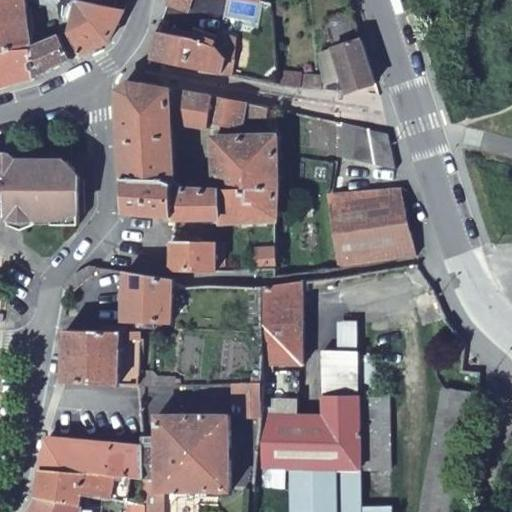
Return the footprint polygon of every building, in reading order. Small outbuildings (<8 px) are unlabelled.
[(0,0),(0,50),(29,44),(27,34),(20,0),(34,0),(36,1),(61,5),(60,0),(0,0)] [(74,0),(70,24),(80,50),(109,37),(124,8),(86,0),(74,0)] [(168,0),(165,7),(195,13),(197,6),(189,5),(190,0),(168,0)] [(336,74),(273,71),(274,84),(341,90),(370,81),(348,9),(323,17),(336,74)] [(152,59),(231,76),(239,38),(160,20),(156,29),(152,59)] [(63,33),(29,44),(35,71),(71,54),(63,33)] [(0,81),(35,71),(29,44),(0,50),(0,81)] [(120,88),(124,173),(162,172),(189,183),(280,186),(277,128),(212,130),(212,173),(193,173),(190,176),(174,166),(174,115),(210,121),(212,113),(239,118),(241,111),(266,116),(267,106),(129,82),(120,88)] [(387,134),(335,122),(334,154),(395,168),(387,134)] [(0,157),(0,214),(9,215),(37,215),(54,215),(58,215),(82,210),(83,173),(76,172),(77,165),(70,158),(21,158),(7,148),(0,157)] [(162,172),(124,173),(126,209),(176,210),(279,211),(280,186),(189,183),(162,172)] [(326,190),(327,198),(406,218),(399,189),(326,190)] [(406,218),(327,198),(335,266),(414,255),(406,218)] [(55,223),(77,221),(81,216),(82,210),(58,215),(54,215),(55,223)] [(37,222),(37,215),(9,215),(9,223),(23,227),(37,222)] [(177,265),(227,266),(226,234),(176,232),(177,265)] [(279,263),(278,242),(258,243),(259,252),(234,254),(234,265),(279,263)] [(90,268),(92,264),(85,264),(80,266),(75,269),(72,273),(69,278),(75,280),(79,273),(90,268)] [(151,324),(159,325),(160,320),(178,322),(181,278),(181,273),(128,268),(124,317),(151,320),(151,324)] [(300,364),(302,281),(266,286),(264,332),(264,363),(300,364)] [(145,329),(87,325),(68,324),(65,376),(108,379),(141,380),(142,380),(145,329)] [(366,405),(366,362),(321,362),(321,416),(293,414),(294,371),(264,368),(263,383),(263,401),(262,424),(258,467),(366,466),(366,405)] [(234,401),(263,401),(263,383),(235,383),(234,401)] [(396,405),(366,405),(366,466),(366,481),(396,480),(396,405)] [(158,434),(142,434),(142,446),(143,467),(143,492),(143,493),(143,511),(165,511),(165,504),(153,504),(153,473),(158,473),(158,490),(234,489),(234,414),(158,415),(158,434)] [(50,437),(45,464),(113,466),(112,492),(126,493),(127,466),(143,467),(142,446),(50,437)] [(45,464),(39,496),(83,511),(83,492),(112,492),(113,466),(45,464)] [(39,496),(29,511),(83,511),(39,496)]
